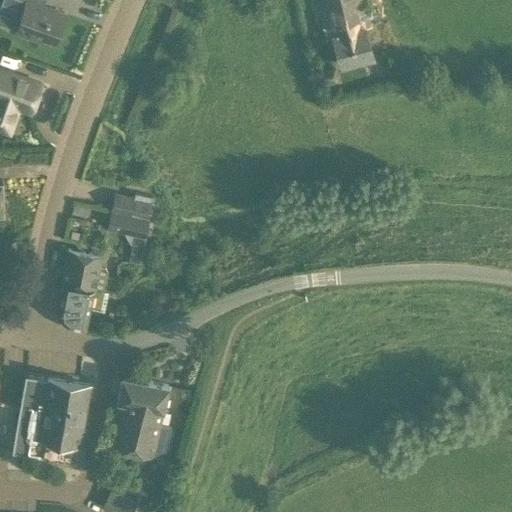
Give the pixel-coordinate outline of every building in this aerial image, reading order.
[(41,37),(55,42),(65,14),(42,5),(43,0),(24,0),(25,0),(14,31),(40,40),(41,37)] [(331,35),(339,64),(371,55),(363,27),(369,25),(362,0),(314,0),(324,37),(331,35)] [(0,129),(9,133),(17,108),(30,112),(40,82),(0,67),(0,129)] [(130,234),(128,240),(144,244),(154,196),(135,192),(134,196),(114,192),(106,229),(130,234)] [(60,283),(61,283),(61,281),(66,282),(92,288),(104,290),(108,272),(105,268),(98,266),(100,254),(67,248),(60,283)] [(61,283),(57,306),(58,317),(67,325),(84,328),(88,310),(104,313),(108,291),(104,290),(92,288),(66,282),(61,281),(61,283)] [(78,443),(89,383),(47,376),(34,374),(24,372),(14,429),(11,450),(62,459),(74,461),(77,443),(78,443)] [(151,477),(160,473),(163,458),(166,458),(171,435),(157,431),(168,385),(121,374),(115,400),(120,401),(107,445),(133,451),(130,467),(134,472),(151,477)] [(101,507),(111,511),(132,511),(137,501),(110,488),(101,507)]
